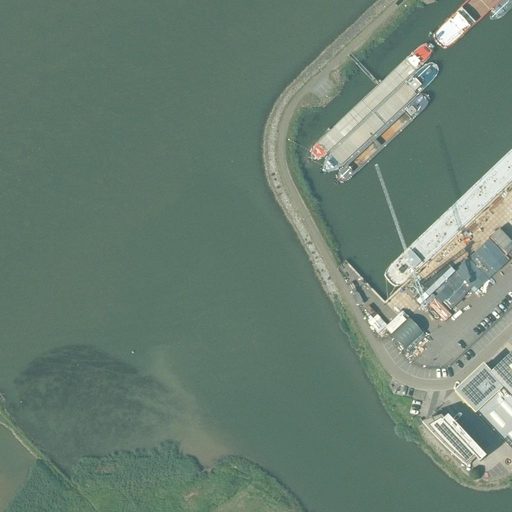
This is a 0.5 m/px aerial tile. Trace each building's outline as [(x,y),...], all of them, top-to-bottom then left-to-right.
[(511,353),(489,374),(464,398),(498,435),(511,450),(511,353)] [(440,438),(442,440),(451,432),(457,426),(448,416),(447,417),(448,418),(444,422),(443,421),(442,421),(441,420),(430,427),(435,433),(440,438)] [(457,426),(451,432),(442,440),(445,443),(450,448),(452,450),(467,436),(457,426)] [(462,460),(470,452),(476,447),(467,436),(452,450),(455,453),(461,458),(462,460)] [(476,447),(470,452),(462,460),(467,463),(474,457),(480,463),(486,457),(476,447)]
